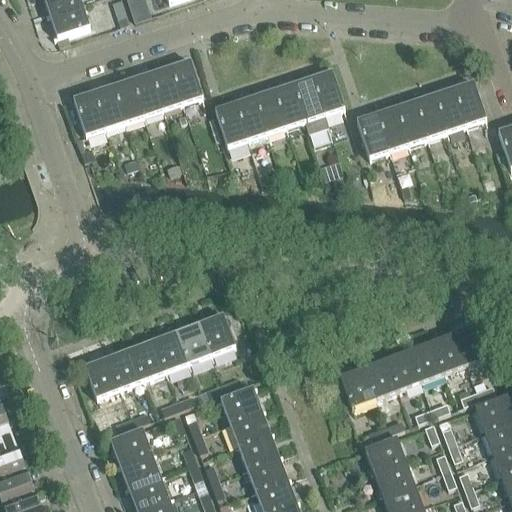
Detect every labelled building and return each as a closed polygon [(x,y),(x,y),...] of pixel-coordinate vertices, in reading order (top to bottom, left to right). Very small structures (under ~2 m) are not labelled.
[(78,0),(42,0),(50,22),(83,11),(78,0)] [(134,0),(125,0),(130,13),(138,10),(134,0)] [(166,0),(169,9),(195,0),(166,0)] [(122,7),(113,9),(119,25),(127,22),(122,7)] [(83,11),(50,22),(58,46),(90,35),(83,11)] [(203,106),(191,68),(171,75),(184,113),(203,106)] [(171,75),(152,81),(164,119),(184,113),(171,75)] [(333,79),(313,86),(325,124),(345,117),(333,79)] [(152,81),(132,88),(145,125),(164,119),(152,81)] [(313,86),(294,92),(306,130),(310,141),(329,135),(325,124),(313,86)] [(132,88),(113,94),(125,132),(145,125),(132,88)] [(474,90),(454,96),(467,134),(487,128),(474,90)] [(294,92),(274,99),(287,136),(306,130),(294,92)] [(113,94),(94,101),(106,138),(125,132),(113,94)] [(454,96),(435,103),(447,141),(467,134),(454,96)] [(274,99),(255,105),(267,143),(287,136),(274,99)] [(94,101),(74,107),(86,145),(106,138),(94,101)] [(435,103),(416,109),(428,147),(447,141),(435,103)] [(255,105),(235,111),(248,149),(267,143),(255,105)] [(416,109),(396,116),(409,154),(428,147),(416,109)] [(235,111),(215,118),(228,156),(248,149),(235,111)] [(396,116),(377,122),(389,160),(409,154),(396,116)] [(185,121),(180,123),(182,130),(188,128),(185,121)] [(377,122),(357,129),(370,167),(389,160),(377,122)] [(511,134),(498,139),(511,177),(511,176),(511,134)] [(91,155),(80,159),(84,169),(95,165),(91,155)] [(137,165),(124,169),(127,178),(140,174),(137,165)] [(182,171),(173,174),(176,183),(185,181),(182,171)] [(345,181),(333,185),(337,197),(349,193),(345,181)] [(492,181),(483,184),(487,194),(495,191),(492,181)] [(408,191),(400,193),(404,205),(412,202),(408,191)] [(475,199),(468,202),(470,207),(477,205),(475,199)] [(200,331),(212,364),(236,355),(223,323),(200,331)] [(200,331),(177,340),(189,372),(212,364),(200,331)] [(478,333),(455,341),(467,373),(490,365),(478,333)] [(177,340),(154,349),(166,381),(189,372),(177,340)] [(455,341),(432,350),(444,382),(467,373),(455,341)] [(154,349),(131,357),(144,390),(166,381),(154,349)] [(432,350),(409,359),(421,391),(444,382),(432,350)] [(131,357),(109,366),(121,398),(144,390),(131,357)] [(409,359),(386,367),(398,399),(421,391),(409,359)] [(109,366),(85,375),(97,407),(121,398),(109,366)] [(386,367),(363,376),(376,408),(398,399),(386,367)] [(363,376),(341,385),(352,417),(376,408),(363,376)] [(238,386),(223,391),(226,400),(241,394),(238,386)] [(223,391),(207,397),(210,406),(226,400),(223,391)] [(493,393),(477,399),(480,408),(496,402),(493,393)] [(254,395),(221,408),(230,431),(263,419),(254,395)] [(477,399),(461,405),(464,414),(480,408),(477,399)] [(177,409),(180,417),(196,411),(193,403),(177,409)] [(511,415),(508,404),(476,416),(484,439),(511,428),(511,415)] [(177,409),(161,415),(165,423),(180,417),(177,409)] [(0,411),(0,410),(0,437),(9,434),(0,411)] [(447,410),(431,416),(434,425),(450,419),(447,410)] [(431,416),(415,422),(418,431),(434,425),(431,416)] [(263,419),(230,431),(239,454),(271,442),(263,419)] [(131,426),(134,434),(150,428),(147,420),(131,426)] [(179,424),(171,427),(177,443),(185,440),(179,424)] [(131,426),(116,432),(119,440),(134,434),(131,426)] [(196,427),(188,430),(194,445),(202,442),(196,427)] [(402,428),(386,434),(389,442),(405,436),(402,428)] [(511,428),(484,439),(493,462),(511,454),(511,428)] [(434,431),(425,435),(432,452),(440,448),(434,431)] [(9,434),(0,437),(0,463),(18,457),(9,434)] [(386,434),(370,440),(373,448),(389,442),(386,434)] [(442,438),(448,454),(457,451),(451,435),(442,438)] [(143,437),(111,449),(120,473),(152,461),(143,437)] [(202,442),(194,445),(200,461),(208,458),(202,442)] [(271,442),(239,454),(247,477),(280,465),(271,442)] [(365,457),(374,480),(406,468),(397,445),(365,457)] [(457,451),(448,454),(455,470),(463,467),(457,451)] [(191,454),(183,458),(189,473),(197,470),(191,454)] [(511,454),(493,462),(502,485),(511,480),(511,454)] [(18,457),(0,463),(0,489),(26,480),(18,457)] [(152,461),(120,473),(128,496),(161,484),(152,461)] [(445,461),(436,464),(442,480),(451,477),(445,461)] [(280,465),(247,477),(256,500),(288,487),(280,465)] [(415,491),(406,468),(374,480),(383,503),(415,491)] [(197,470),(189,473),(194,489),(203,486),(197,470)] [(213,472),(205,475),(211,491),(219,488),(213,472)] [(457,493),(451,477),(442,480),(448,496),(457,493)] [(459,482),(465,498),(474,495),(468,479),(459,482)] [(26,480),(0,489),(0,506),(2,511),(10,511),(35,503),(26,480)] [(511,480),(502,485),(510,508),(511,506),(511,480)] [(161,484),(128,496),(134,511),(154,511),(169,506),(161,484)] [(288,487),(256,500),(260,511),(291,511),(297,510),(288,487)] [(219,488),(211,491),(217,506),(225,503),(219,488)] [(422,511),(415,491),(383,503),(385,511),(422,511)] [(474,495),(465,498),(470,511),(477,511),(480,511),(474,495)] [(212,511),(208,500),(200,503),(203,511),(212,511)] [(10,511),(38,511),(35,503),(10,511)]
